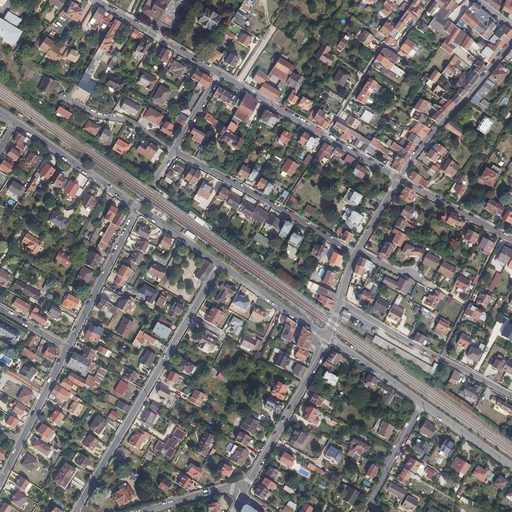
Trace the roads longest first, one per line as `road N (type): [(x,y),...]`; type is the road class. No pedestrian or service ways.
road 1 (residential): [(220,264),(76,510)]
road 2 (residential): [(355,254),(173,150)]
road 3 (tertiary): [(218,74),(399,178)]
road 4 (residential): [(399,178),(511,42)]
road 5 (residential): [(249,481),(326,337)]
road 6 (residential): [(68,347),(138,207)]
road 7 (residential): [(2,478),(68,347)]
road 8 (residential): [(138,207),(18,123)]
road 9 (tertiary): [(92,0),(218,74)]
road 10 (residential): [(326,337),(220,264)]
road 11 (tertiary): [(399,178),(511,239)]
road 12 (residential): [(62,97),(131,122),(172,151)]
